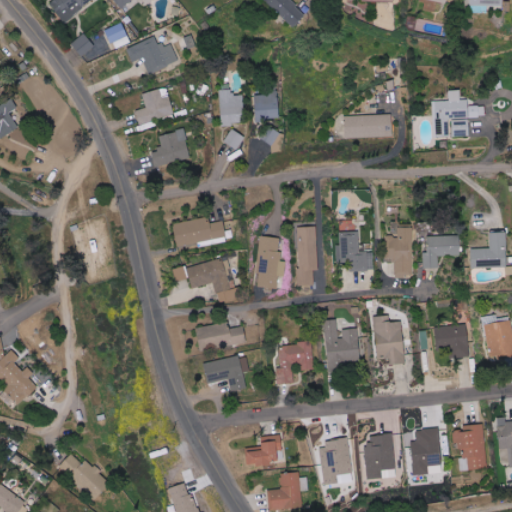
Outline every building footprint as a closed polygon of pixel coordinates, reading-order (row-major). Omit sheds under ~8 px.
[(56,0),(70,18),(93,0),(56,0)] [(306,14),(291,0),(264,0),(293,27),(306,14)] [(424,0),(424,10),(437,11),(438,2),(449,3),(449,0),(424,0)] [(504,0),(471,0),(471,12),(488,12),(488,3),(504,4),(504,0)] [(115,50),(131,42),(121,21),(105,29),(115,50)] [(83,57),(95,45),(83,34),(71,45),(83,57)] [(180,61),(172,44),(163,48),(157,35),(127,49),(134,62),(144,58),(151,74),(180,61)] [(245,124),(244,95),(232,95),(232,83),(220,84),(222,124),(245,124)] [(139,123),(174,116),(168,88),(143,93),(146,108),(136,110),(139,123)] [(434,100),(436,138),(470,136),(470,117),(486,116),(485,106),(469,106),(469,99),(461,100),(461,90),(449,90),(450,100),(434,100)] [(280,119),(279,94),(255,95),(256,120),(280,119)] [(19,108),(13,98),(0,106),(0,137),(1,139),(20,127),(11,113),(19,108)] [(394,137),(393,114),(346,116),(347,138),(394,137)] [(157,167),(191,157),(184,129),(159,136),(162,148),(152,151),(157,167)] [(225,141),(238,149),(246,137),(233,129),(225,141)] [(174,223),(177,246),(197,243),(197,246),(211,245),(210,240),(227,238),(225,221),(211,223),(210,218),(174,223)] [(315,285),(315,271),(319,271),(317,226),(297,227),(300,286),(315,285)] [(412,228),(399,228),(399,237),(386,237),(386,261),(395,261),(395,277),(413,277),(412,228)] [(350,271),(373,271),(372,252),(360,252),(359,231),(340,232),(340,246),(337,246),(337,263),(350,263),(350,271)] [(508,267),(507,232),(490,232),(491,248),(472,249),(473,267),(508,267)] [(279,238),(261,236),(256,289),(276,291),(277,276),(285,277),(286,262),(281,261),(282,252),(278,252),(279,238)] [(424,269),(439,268),(439,256),(461,256),(460,236),(428,236),(429,252),(424,252),(424,269)] [(193,288),(215,283),(219,303),(239,298),(234,277),(233,277),(228,257),(188,267),(193,288)] [(189,278),(186,266),(173,269),(177,282),(189,278)] [(376,316),(377,356),(390,356),(391,365),(405,364),(403,322),(391,322),(391,316),(376,316)] [(359,329),(339,329),(339,319),(326,320),(327,372),(347,372),(346,363),(360,363),(359,329)] [(511,356),(511,323),(511,321),(485,324),(490,359),(511,356)] [(200,349),(247,343),(245,326),(231,328),(230,323),(197,327),(200,349)] [(436,326),(437,348),(452,347),(453,358),(470,357),(468,325),(436,326)] [(18,405),(38,387),(33,381),(31,365),(23,371),(15,363),(21,358),(13,349),(5,356),(3,338),(0,337),(0,375),(5,381),(6,391),(18,405)] [(278,384),(294,384),(293,364),(301,364),(301,371),(314,370),(312,343),(280,345),(281,368),(277,368),(278,384)] [(204,363),(208,383),(229,379),(231,391),(247,388),(244,373),(251,372),(248,355),(204,363)] [(510,448),(511,468),(511,421),(506,422),(506,417),(497,418),(501,449),(510,448)] [(464,425),(464,431),(455,431),(456,450),(460,450),(461,470),(487,469),(485,424),(464,425)] [(443,464),(439,428),(416,430),(417,441),(411,442),(415,476),(429,474),(428,466),(443,464)] [(367,479),(395,478),(394,434),(370,435),(371,445),(366,445),(367,479)] [(263,447),(247,448),(248,465),(280,464),(279,451),(283,451),(282,435),(263,436),(263,447)] [(353,473),(349,438),(322,441),(326,485),(340,484),(340,475),(353,473)] [(95,459),(76,467),(88,498),(107,490),(95,459)] [(269,490),(271,510),(304,507),(302,491),(310,490),(308,477),(301,478),(300,472),(281,474),(282,489),(269,490)] [(199,511),(191,482),(171,488),(177,511),(199,511)] [(6,511),(24,511),(29,506),(1,484),(0,485),(0,506),(7,511),(6,511)]
